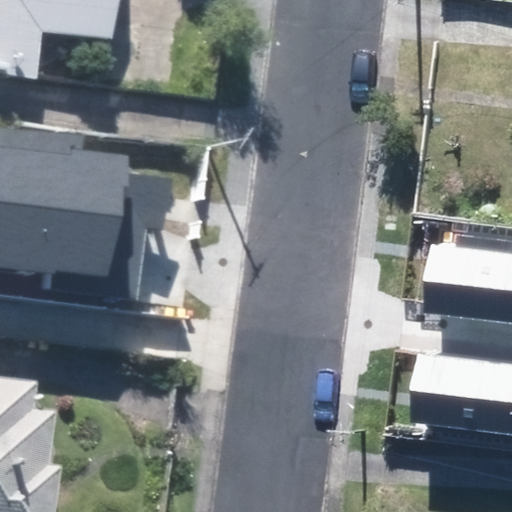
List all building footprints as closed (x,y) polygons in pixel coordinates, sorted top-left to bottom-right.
[(0,0),(0,76),(31,79),(36,33),(107,41),(111,0),(0,0)] [(0,120),(0,285),(108,299),(119,220),(138,222),(149,140),(0,120)] [(423,312),(511,321),(511,253),(430,245),(423,312)] [(411,421),(511,432),(511,364),(418,354),(411,421)] [(50,410),(24,407),(27,381),(0,378),(0,511),(58,511),(65,466),(44,463),(50,410)]
